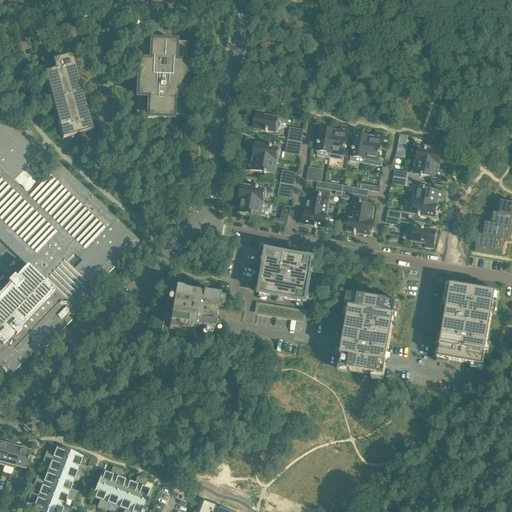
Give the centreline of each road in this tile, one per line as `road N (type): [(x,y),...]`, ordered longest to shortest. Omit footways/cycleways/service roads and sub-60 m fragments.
road 1 (tertiary): [(0,424),(41,423),(105,370),(135,320),(145,277)]
road 2 (tertiary): [(245,0),(216,123),(210,197),(199,219)]
road 3 (tertiary): [(145,277),(0,411)]
road 4 (residential): [(172,0),(0,47)]
road 5 (unknown): [(400,511),(511,394)]
road 6 (residential): [(373,255),(511,279)]
road 7 (residential): [(289,241),(310,120)]
road 8 (residential): [(373,255),(392,135)]
